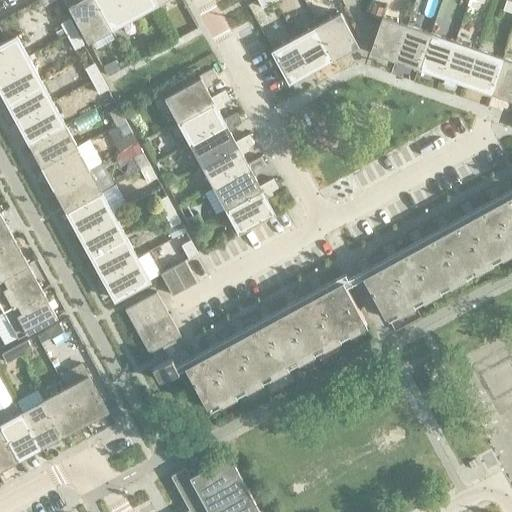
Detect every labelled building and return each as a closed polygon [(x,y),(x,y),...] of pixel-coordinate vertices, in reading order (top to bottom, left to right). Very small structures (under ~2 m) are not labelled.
[(74,0),(62,0),(67,7),(70,5),(88,39),(110,27),(95,0),(78,0),(75,2),(74,0)] [(95,0),(110,27),(132,15),(123,0),(95,0)] [(123,0),(132,15),(154,3),(152,0),(123,0)] [(511,0),(505,0),(503,8),(511,11),(511,0)] [(340,12),(317,24),(334,56),(357,44),(340,12)] [(406,24),(382,16),(370,49),(394,58),(406,24)] [(69,17),(66,19),(60,22),(67,35),(76,30),(69,17)] [(334,56),(317,24),(294,37),(312,68),(334,56)] [(430,32),(406,24),(394,58),(419,66),(430,32)] [(83,43),(76,30),(67,35),(74,48),(83,43)] [(454,41),(430,32),(419,66),(443,74),(454,41)] [(27,56),(16,34),(0,42),(0,71),(28,57),(27,56)] [(312,68),(294,37),(272,49),(289,80),(312,68)] [(478,49),(454,41),(443,74),(467,82),(478,49)] [(502,57),(478,49),(467,82),(491,91),(502,57)] [(29,59),(28,57),(0,71),(0,88),(5,98),(40,79),(29,59)] [(511,60),(502,57),(491,91),(511,97),(511,60)] [(120,68),(116,59),(103,66),(108,74),(120,68)] [(100,75),(93,62),(85,67),(92,80),(100,75)] [(165,97),(177,119),(213,99),(211,97),(204,84),(217,77),(212,67),(198,75),(200,78),(165,97)] [(107,88),(100,75),(92,80),(99,93),(107,88)] [(52,101),(40,79),(5,98),(17,120),(52,101)] [(224,89),(211,97),(213,99),(177,119),(189,141),(225,121),(223,119),(216,106),(229,99),(224,89)] [(64,123),(52,101),(17,120),(30,143),(64,123)] [(125,119),(118,107),(109,111),(116,124),(125,119)] [(236,111),(223,119),(225,121),(189,141),(201,163),(237,144),(235,141),(228,128),(241,120),(236,111)] [(131,132),(125,119),(116,124),(123,137),(131,132)] [(76,146),(64,123),(30,143),(42,165),(76,146)] [(107,129),(114,142),(123,137),(116,124),(107,129)] [(248,134),(235,141),(237,144),(201,163),(213,185),(249,166),(247,163),(240,150),(253,143),(248,134)] [(89,168),(76,146),(42,165),(54,187),(89,168)] [(149,164),(142,151),(133,156),(140,169),(149,164)] [(260,156),(247,163),(249,166),(213,185),(225,207),(261,188),(259,185),(252,172),(265,165),(260,156)] [(156,177),(149,164),(140,169),(147,181),(156,177)] [(101,190),(89,168),(54,187),(66,209),(101,190)] [(272,178),(259,185),(261,188),(225,207),(238,230),(273,211),(264,194),(277,187),(272,178)] [(511,186),(499,194),(495,186),(486,191),(490,199),(473,208),(469,201),(460,206),(464,213),(447,222),(443,215),(433,220),(437,227),(421,236),(417,229),(408,234),(412,241),(395,251),(391,243),(382,248),(386,255),(369,265),(365,258),(356,262),(385,314),(511,244),(511,186)] [(113,213),(101,190),(66,209),(78,232),(113,213)] [(173,208),(166,195),(157,200),(164,213),(173,208)] [(180,221),(173,208),(164,213),(171,225),(180,221)] [(190,225),(202,219),(197,210),(185,217),(190,225)] [(0,245),(14,238),(0,212),(0,245)] [(125,235),(113,213),(78,232),(90,254),(125,235)] [(137,257),(125,235),(90,254),(102,276),(137,257)] [(0,279),(28,264),(14,238),(0,245),(0,279)] [(197,252),(190,239),(181,243),(188,257),(197,252)] [(150,279),(137,257),(102,276),(115,299),(150,279)] [(184,259),(172,266),(184,288),(197,281),(184,259)] [(43,290),(28,264),(0,279),(0,304),(4,311),(43,290)] [(184,288),(172,266),(160,272),(172,294),(184,288)] [(364,318),(340,274),(321,284),(317,277),(308,282),(312,289),(295,298),(291,291),(282,296),(286,303),(269,312),(265,305),(256,310),(260,317),(243,326),(239,319),(230,324),(234,332),(217,341),(213,333),(204,338),(208,346),(191,355),(187,348),(178,352),(179,355),(172,358),(171,356),(152,367),(159,380),(186,366),(206,404),(364,318)] [(57,316),(43,290),(4,311),(18,337),(57,316)] [(156,291),(124,308),(149,352),(180,335),(156,291)] [(63,331),(59,322),(45,329),(50,338),(63,331)] [(32,348),(27,339),(14,346),(19,355),(32,348)] [(19,355),(14,346),(2,353),(7,362),(19,355)] [(423,363),(432,380),(442,374),(433,358),(423,363)] [(107,409),(88,375),(66,387),(85,422),(107,409)] [(85,422),(66,387),(44,399),(63,434),(85,422)] [(63,434),(44,399),(21,411),(40,446),(63,434)] [(40,446),(21,411),(0,422),(0,425),(18,458),(40,446)] [(0,468),(18,458),(0,425),(0,468)] [(169,475),(183,500),(188,509),(182,511),(260,511),(228,454),(190,475),(185,467),(169,475)]
